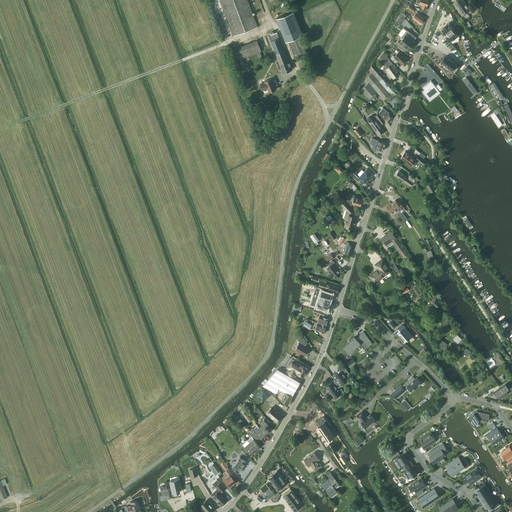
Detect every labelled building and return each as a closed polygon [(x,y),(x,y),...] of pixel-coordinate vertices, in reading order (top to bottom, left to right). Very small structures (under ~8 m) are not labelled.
[(220,0),(234,36),(258,27),(247,0),(220,0)] [(428,0),(417,0),(417,2),(419,3),(419,4),(422,5),(421,8),(426,9),(428,0)] [(462,16),(471,9),(463,0),(457,0),(453,3),(462,16)] [(294,11),(277,18),(286,42),(303,35),(294,11)] [(420,24),(422,24),(423,22),(423,20),(424,19),(416,13),(412,18),(420,24)] [(454,27),(449,22),(447,25),(446,25),(445,26),(445,27),(444,27),(442,29),(446,34),(448,36),(447,37),(451,41),(458,35),(454,30),(453,29),(454,27)] [(403,39),(412,46),(415,41),(413,40),(416,37),(407,30),(401,38),(402,39),(403,39)] [(277,32),(268,35),(280,66),(281,69),(283,73),(292,69),(290,62),(289,63),(277,32)] [(295,57),(306,52),(300,38),(289,42),(295,57)] [(408,50),(412,46),(403,39),(402,39),(399,43),(398,42),(396,44),(404,51),(406,49),(408,50)] [(239,60),(262,52),(257,40),(235,49),(239,60)] [(407,59),(400,51),(394,56),(393,55),(390,58),(395,63),(397,60),(402,65),(407,59)] [(393,79),(399,75),(392,65),(393,64),(384,52),(378,58),(393,79)] [(441,62),(439,65),(447,72),(450,69),(452,71),(453,70),(454,71),(455,71),(458,68),(458,67),(456,65),(457,65),(446,56),(441,62)] [(369,83),(360,90),(369,99),(371,97),(374,95),(377,92),(384,101),(391,95),(392,97),(397,93),(373,65),(372,64),(369,70),(372,73),(365,79),(369,83)] [(474,96),(478,93),(464,74),(460,77),(474,96)] [(265,82),(260,84),(263,90),(267,88),(269,92),(277,89),(273,78),(264,81),(265,82)] [(430,101),(435,97),(433,95),(438,91),(439,92),(443,89),(438,84),(436,86),(431,81),(422,88),(424,90),(422,92),(430,101)] [(494,83),(491,85),(499,99),(503,97),(494,83)] [(511,122),(511,110),(509,103),(503,105),(511,122)] [(383,108),(379,113),(382,117),(389,123),(393,117),(389,114),(389,113),(383,108)] [(503,126),(494,112),(487,117),(488,118),(490,117),(499,129),(503,126)] [(365,114),(362,116),(367,124),(370,122),(365,114)] [(382,124),(385,122),(378,114),(375,116),(376,117),(375,118),(376,119),(370,124),(378,136),(382,133),(383,134),(385,133),(380,125),(381,124),(382,124)] [(360,137),(363,134),(357,128),(354,131),(360,137)] [(511,140),(504,128),(501,131),(505,137),(504,138),(508,143),(511,140)] [(372,138),(370,142),(373,146),(371,147),(375,152),(378,149),(383,150),(385,143),(372,138)] [(411,156),(405,151),(401,157),(410,164),(413,160),(417,163),(418,161),(423,165),(426,161),(424,159),(426,156),(421,152),(418,155),(414,152),(411,156)] [(340,166),(335,169),(340,175),(344,171),(340,166)] [(367,169),(363,173),(359,178),(353,173),(351,175),(359,182),(361,180),(365,183),(368,180),(370,178),(369,178),(373,175),(367,169)] [(407,177),(399,171),(395,176),(404,182),(404,181),(405,182),(407,178),(406,178),(407,177)] [(407,178),(405,182),(411,186),(415,180),(413,177),(410,175),(407,178)] [(432,182),(426,185),(430,193),(436,189),(432,182)] [(353,202),(352,203),(361,206),(363,199),(352,196),(350,201),(353,202)] [(353,211),(347,205),(343,200),(340,203),(344,207),(346,210),(346,211),(344,219),(346,220),(344,226),(347,227),(347,229),(352,230),(356,217),(350,215),(351,214),(353,211)] [(391,203),(396,210),(397,212),(399,211),(404,207),(399,201),(397,202),(395,200),(391,203)] [(391,213),(396,210),(391,203),(387,207),(390,211),(389,212),(391,215),(392,214),(391,213)] [(466,216),(463,218),(470,229),(473,227),(466,216)] [(325,239),(319,230),(310,236),(316,245),(325,239)] [(408,254),(391,231),(381,238),(386,245),(392,241),(404,257),(408,254)] [(350,255),(354,245),(347,242),(343,252),(350,255)] [(331,253),(320,262),(323,266),(327,263),(329,266),(327,268),(329,270),(326,272),(331,279),(334,276),(334,277),(335,278),(341,274),(333,263),(334,262),(332,260),(335,258),(331,253)] [(393,259),(390,261),(396,271),(399,270),(393,259)] [(374,282),(378,280),(390,271),(382,260),(376,265),(379,269),(370,276),(374,282)] [(337,292),(339,287),(330,284),(328,289),(337,292)] [(328,309),(333,293),(317,288),(312,304),(328,309)] [(318,323),(326,326),(328,322),(330,321),(330,320),(329,319),(319,316),(317,323),(318,323)] [(325,329),(326,326),(318,323),(316,329),(319,330),(325,332),(326,332),(327,331),(326,330),(325,329)] [(398,333),(397,334),(399,337),(401,336),(405,341),(412,335),(403,325),(398,329),(400,331),(398,333)] [(363,340),(367,347),(372,343),(364,332),(359,335),(360,337),(356,339),(354,337),(343,347),(349,354),(350,354),(354,350),(354,349),(361,343),(360,342),(363,340)] [(310,338),(320,346),(322,339),(313,333),(310,338)] [(457,334),(453,339),(458,343),(462,339),(457,334)] [(305,355),(309,350),(307,349),(303,345),(307,342),(302,336),(299,338),(301,341),(296,349),(305,355)] [(442,340),(439,344),(444,348),(448,344),(442,340)] [(466,347),(463,352),(469,356),(472,351),(466,347)] [(295,377),(297,373),(303,377),(308,368),(297,362),(297,363),(292,360),(287,368),(289,369),(287,372),(295,377)] [(292,396),(300,382),(278,369),(263,385),(276,393),(279,388),(285,392),(281,399),(288,403),(293,396),(292,396)] [(334,374),(332,376),(335,380),(341,388),(344,386),(342,384),(349,380),(341,370),(334,375),(334,374)] [(401,385),(391,393),(396,399),(406,391),(405,390),(409,387),(412,391),(415,389),(422,383),(417,377),(415,379),(412,377),(405,383),(402,386),(401,385)] [(332,381),(326,386),(330,392),(329,393),(329,394),(332,398),(333,398),(334,398),(335,398),(341,394),(342,395),(345,393),(341,388),(335,380),(333,382),(332,381)] [(506,384),(489,395),(501,398),(508,393),(506,391),(509,389),(506,384)] [(264,389),(256,395),(262,402),(269,396),(264,389)] [(405,399),(402,402),(408,410),(411,407),(405,399)] [(273,407),(267,413),(277,422),(283,415),(273,407)] [(362,411),(356,416),(361,421),(360,422),(367,430),(372,427),(371,426),(376,422),(370,415),(367,417),(362,411)] [(472,416),(468,418),(471,422),(472,422),(481,419),(488,421),(489,414),(476,411),(471,414),(472,416)] [(322,425),(317,428),(319,431),(318,432),(325,442),(330,439),(327,435),(331,433),(326,426),(327,424),(322,417),(319,419),(322,425)] [(259,427),(266,435),(270,431),(267,427),(269,425),(264,419),(260,423),(261,425),(259,427)] [(255,427),(251,431),(256,437),(259,435),(260,437),(262,439),(266,435),(259,427),(258,425),(255,427)] [(495,444),(505,438),(497,427),(486,435),(495,444)] [(247,441),(256,450),(261,446),(254,438),(256,437),(251,431),(249,433),(252,437),(247,441)] [(423,438),(419,441),(422,445),(425,444),(427,447),(434,441),(432,439),(435,437),(434,436),(433,436),(431,432),(423,438)] [(356,436),(353,439),(358,447),(362,445),(356,436)] [(251,454),(256,450),(247,441),(243,444),(242,443),(240,444),(241,446),(242,448),(244,446),(251,454)] [(434,463),(449,452),(443,443),(428,453),(430,456),(434,463)] [(511,455),(511,450),(509,447),(501,452),(506,460),(511,455)] [(319,459),(314,452),(310,455),(309,455),(307,456),(307,457),(304,459),(309,466),(311,464),(315,470),(321,465),(317,460),(319,459)] [(391,456),(393,460),(401,455),(398,452),(391,456)] [(402,469),(409,464),(407,461),(412,459),(407,452),(396,459),(402,469)] [(452,475),(465,466),(458,456),(445,466),(452,475)] [(239,472),(246,462),(240,457),(232,467),(239,472)] [(409,464),(402,469),(409,479),(420,471),(415,464),(411,467),(409,464)] [(196,467),(189,469),(191,477),(198,475),(196,467)] [(229,487),(236,482),(231,476),(233,475),(228,469),(225,471),(227,474),(222,477),(229,487)] [(476,469),(462,478),(466,483),(479,474),(476,469)] [(269,477),(278,489),(286,483),(284,480),(277,471),(269,477)] [(331,496),(338,492),(335,488),(339,485),(330,472),(327,475),(330,478),(322,484),(331,496)] [(421,478),(409,486),(414,494),(425,487),(423,484),(425,483),(421,478)] [(173,494),(180,492),(179,487),(182,487),(180,479),(170,481),(173,494)] [(217,488),(211,495),(222,506),(228,499),(221,492),(226,488),(220,482),(220,483),(217,479),(212,484),(217,488)] [(485,482),(475,489),(480,497),(490,490),(485,482)] [(266,484),(261,488),(264,492),(270,488),(266,484)] [(161,492),(159,493),(161,501),(170,499),(169,491),(167,485),(160,486),(161,492)] [(418,499),(424,507),(440,497),(434,488),(418,499)] [(302,504),(292,490),(283,496),(287,500),(295,510),(302,504)] [(490,490),(480,497),(484,503),(494,496),(490,490)] [(494,496),(484,503),(490,511),(500,504),(494,496)] [(453,511),(459,508),(453,498),(439,508),(441,511),(453,511)] [(207,511),(211,511),(215,509),(209,502),(207,499),(201,505),(207,511)] [(128,511),(140,508),(139,505),(140,505),(139,502),(138,503),(137,500),(130,502),(131,505),(127,506),(128,511)]
